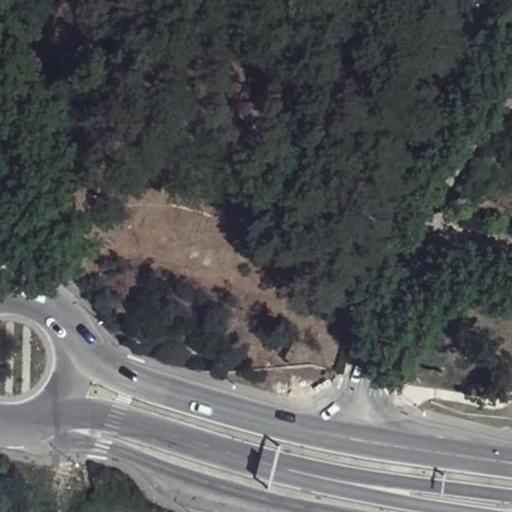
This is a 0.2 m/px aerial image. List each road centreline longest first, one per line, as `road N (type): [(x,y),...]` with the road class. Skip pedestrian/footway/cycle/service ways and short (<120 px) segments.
road 1 (primary): [(511,457),(343,434),(239,410),(68,350)]
road 2 (primary): [(51,402),(289,467)]
road 3 (primary): [(289,467),(511,494)]
road 4 (primary): [(289,467),(417,503),(483,511)]
